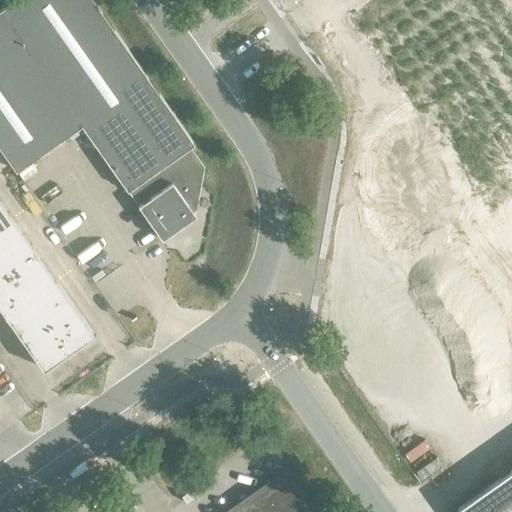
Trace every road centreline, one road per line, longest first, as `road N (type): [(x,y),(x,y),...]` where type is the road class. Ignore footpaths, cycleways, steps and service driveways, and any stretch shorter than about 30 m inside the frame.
road 1 (unclassified): [(240,309),(264,261),(270,176),(214,80),(154,0)]
road 2 (unclassified): [(0,481),(240,309)]
road 3 (unclassified): [(382,511),(240,309)]
